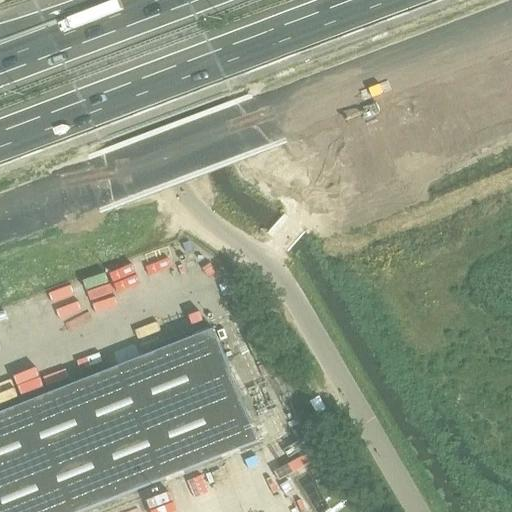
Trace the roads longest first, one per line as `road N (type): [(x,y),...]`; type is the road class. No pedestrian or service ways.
road 1 (unclassified): [(419,511),(288,285),(191,200),(92,0)]
road 2 (motorway): [(0,214),(511,19)]
road 3 (motorway): [(0,140),(377,0)]
road 4 (track): [(156,0),(225,142),(266,182)]
road 5 (motorway): [(166,0),(0,61)]
